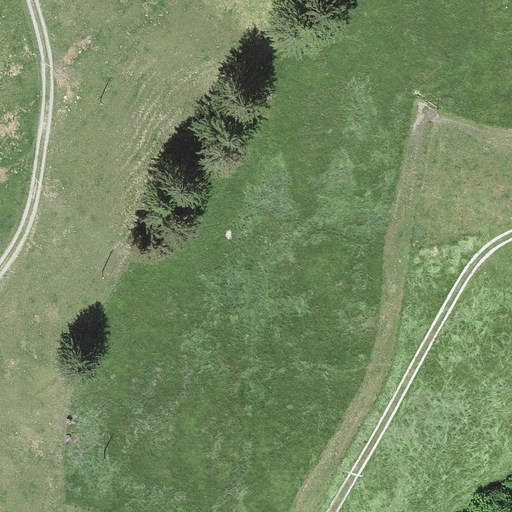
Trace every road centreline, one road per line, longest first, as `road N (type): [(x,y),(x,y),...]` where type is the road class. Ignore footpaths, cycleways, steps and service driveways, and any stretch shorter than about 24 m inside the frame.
road 1 (track): [(331,511),(471,269),(511,235)]
road 2 (track): [(0,274),(31,217),(43,136),(47,50),(34,0)]
